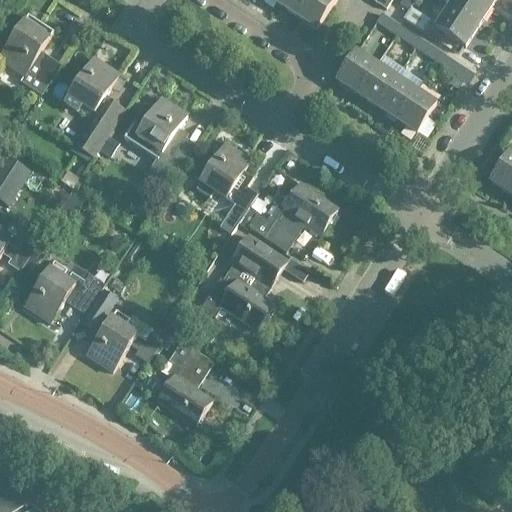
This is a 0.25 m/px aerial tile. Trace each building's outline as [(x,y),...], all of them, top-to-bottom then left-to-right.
[(308,0),(280,0),(276,7),(296,20),(308,0)] [(308,0),(296,20),(316,33),(336,3),(331,0),(308,0)] [(394,0),(380,0),(377,5),(386,12),(394,0)] [(416,0),(403,0),(399,7),(408,13),(403,20),(423,34),(429,23),(411,10),(416,0)] [(490,10),(474,0),(454,0),(448,10),(477,30),(490,10)] [(474,0),(490,10),(496,0),(474,0)] [(477,30),(448,10),(434,30),(464,50),(477,30)] [(376,25),(396,39),(402,29),(382,16),(376,25)] [(29,19),(0,61),(0,63),(24,79),(21,84),(38,95),(43,87),(47,90),(62,68),(50,60),(48,63),(39,58),(50,42),(49,41),(53,35),(29,19)] [(396,39),(416,52),(422,42),(402,29),(396,39)] [(416,52),(435,64),(441,55),(422,42),(416,52)] [(358,98),(377,68),(357,55),(338,85),(358,98)] [(435,64),(456,78),(462,68),(441,55),(435,64)] [(125,114),(106,101),(120,79),(95,62),(65,106),(89,122),(73,146),(94,160),(125,114)] [(397,81),(377,68),(358,98),(377,111),(397,81)] [(475,77),(462,68),(456,78),(455,79),(468,88),(475,77)] [(416,94),(397,81),(377,111),(397,123),(416,94)] [(416,94),(397,123),(417,137),(436,107),(416,94)] [(146,108),(124,141),(133,147),(158,163),(155,167),(174,180),(181,169),(182,170),(196,149),(186,142),(187,141),(177,134),(187,119),(162,102),(155,114),(146,108)] [(231,240),(239,228),(249,212),(256,200),(246,193),(254,182),(244,175),(251,165),(225,148),(217,161),(210,156),(194,181),(201,185),(196,193),(209,201),(213,196),(233,209),(218,232),(231,240)] [(490,185),(510,198),(511,195),(511,157),(509,156),(490,185)] [(0,203),(8,208),(30,175),(3,159),(0,163),(0,203)] [(267,223),(249,212),(239,228),(247,233),(249,230),(287,255),(305,228),(322,239),(338,214),(300,189),(284,213),(277,208),(267,223)] [(17,252),(9,247),(9,246),(0,239),(0,233),(2,231),(0,229),(0,259),(3,256),(10,262),(8,267),(20,274),(35,252),(22,243),(17,252)] [(235,268),(223,286),(219,283),(201,311),(215,320),(221,311),(258,335),(275,310),(264,303),(291,262),(250,235),(230,266),(235,268)] [(64,281),(68,274),(55,265),(25,310),(50,326),(68,299),(77,305),(74,309),(86,318),(101,295),(89,287),(83,295),(75,289),(75,288),(64,281)] [(103,295),(103,296),(82,327),(96,337),(117,305),(103,295)] [(151,336),(145,344),(137,339),(137,338),(125,330),(129,323),(117,315),(87,359),(112,376),(130,349),(139,354),(136,359),(148,367),(163,344),(151,336)] [(177,321),(170,333),(188,344),(196,333),(177,321)] [(177,381),(175,379),(157,406),(195,431),(213,404),(197,394),(214,367),(192,353),(193,352),(182,344),(170,363),(183,372),(177,381)] [(0,511),(37,511),(36,511),(19,511),(25,509),(11,484),(0,489),(0,511)]
